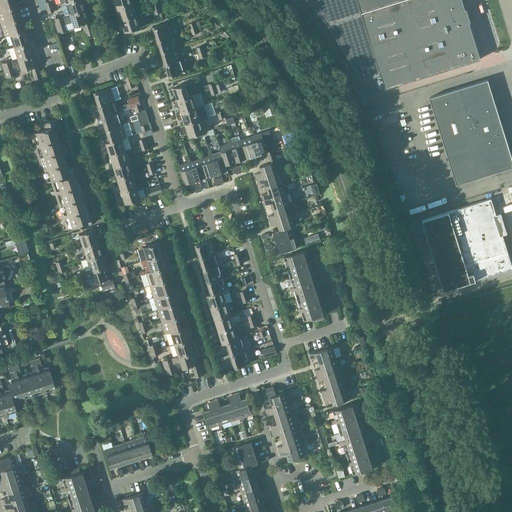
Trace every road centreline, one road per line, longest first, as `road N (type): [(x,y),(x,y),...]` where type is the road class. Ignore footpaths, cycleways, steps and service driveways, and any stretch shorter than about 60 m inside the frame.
road 1 (residential): [(249,380),(279,371),(284,358),(233,199),(225,193),(181,206)]
road 2 (residential): [(181,206),(134,62),(56,86)]
road 3 (residential): [(196,456),(186,401),(249,380)]
